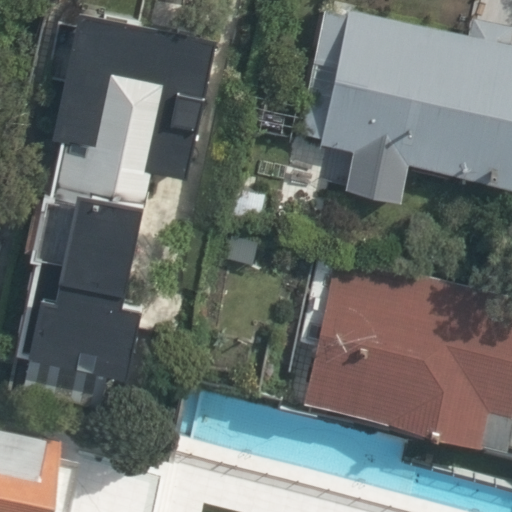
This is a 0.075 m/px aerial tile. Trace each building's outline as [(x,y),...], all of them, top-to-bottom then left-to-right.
[(511,29),(365,0),(337,0),(309,139),(364,150),(355,191),(404,201),(412,163),(511,183),(511,29)] [(169,390),(227,40),(62,13),(4,363),(169,390)] [(293,277),(267,396),(511,448),(511,336),(493,333),(504,284),(390,259),(382,297),(293,277)] [(47,511),(511,511),(511,489),(69,403),(61,440),(47,511)] [(0,427),(0,511),(47,511),(61,440),(0,427)]
